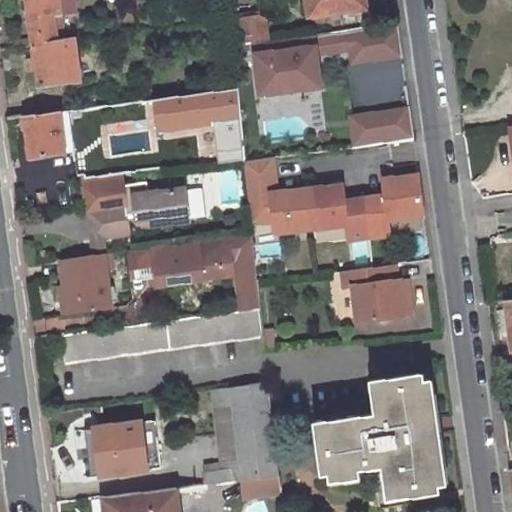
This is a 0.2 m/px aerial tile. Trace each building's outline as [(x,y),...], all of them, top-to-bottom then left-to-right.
[(30,0),(36,43),(66,39),(63,9),(78,7),(76,0),(30,0)] [(311,0),(313,13),(365,7),(364,0),(311,0)] [(273,39),(269,15),(242,17),(242,23),(244,42),(256,41),(273,39)] [(236,24),(238,43),(244,42),(242,23),(236,24)] [(319,38),(320,45),(321,57),(348,53),(351,66),(404,59),(399,27),(319,38)] [(41,84),(84,78),(79,37),(71,38),(66,39),(36,43),(41,84)] [(320,45),(253,53),(259,100),(326,91),(321,57),(320,45)] [(121,101),(61,110),(66,146),(76,145),(126,139),(121,101)] [(410,107),(348,115),(352,148),(414,140),(410,107)] [(26,114),(32,151),(66,146),(61,110),(26,114)] [(126,139),(76,145),(80,175),(113,172),(113,170),(130,167),(126,139)] [(279,190),(275,158),(244,162),(253,229),(272,226),(268,191),(279,190)] [(119,202),(113,172),(80,175),(81,179),(79,180),(82,207),(85,235),(122,230),(123,230),(119,202)] [(421,174),(381,178),(383,195),(388,194),(392,224),(427,220),(421,174)] [(344,183),(279,190),(268,191),(272,226),(273,239),(346,230),(350,230),(346,199),(344,183)] [(147,225),(183,219),(178,187),(127,195),(130,220),(131,227),(147,225)] [(178,187),(183,219),(188,218),(184,187),(178,187)] [(383,195),(346,199),(350,230),(346,230),(348,245),(393,240),(392,224),(388,194),(383,195)] [(122,230),(85,235),(87,251),(88,251),(104,249),(125,246),(123,230),(122,230)] [(251,238),(127,254),(131,282),(153,279),(155,290),(234,279),(238,315),(261,312),(251,238)] [(112,302),(104,249),(88,251),(87,251),(63,255),(67,282),(73,281),(77,307),(112,302)] [(405,279),(350,286),(355,326),(410,319),(405,279)] [(67,282),(70,308),(77,307),(73,281),(67,282)] [(238,315),(62,337),(66,364),(264,339),(261,312),(238,315)] [(281,470),(271,376),(213,384),(216,406),(236,404),(243,463),(224,465),(208,467),(210,480),(240,476),(262,473),(281,470)] [(425,376),(373,383),(376,414),(314,422),(320,473),(383,466),(387,500),(439,493),(425,376)] [(243,463),(236,404),(216,406),(224,465),(243,463)] [(168,443),(164,418),(151,420),(154,445),(168,443)] [(151,420),(85,429),(90,475),(157,466),(154,445),(151,420)] [(262,473),(263,487),(280,485),(282,484),(281,470),(262,473)] [(242,492),(264,490),(263,487),(262,473),(240,476),(242,492)] [(111,511),(172,511),(169,486),(110,494),(111,511)]
